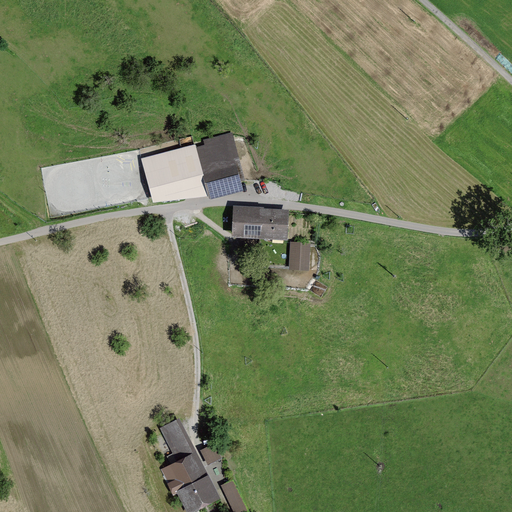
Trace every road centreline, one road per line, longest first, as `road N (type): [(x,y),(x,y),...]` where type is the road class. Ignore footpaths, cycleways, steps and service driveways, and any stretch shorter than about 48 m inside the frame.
road 1 (unclassified): [(511,228),(457,234),(255,200),(168,208),(0,242)]
road 2 (track): [(192,431),(193,319),(168,208)]
road 3 (unclassified): [(420,0),(511,81)]
